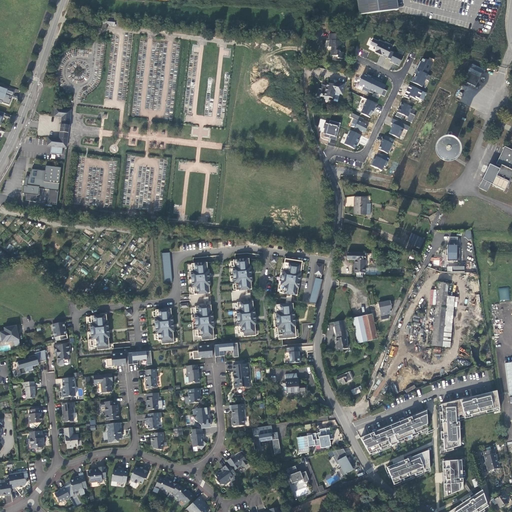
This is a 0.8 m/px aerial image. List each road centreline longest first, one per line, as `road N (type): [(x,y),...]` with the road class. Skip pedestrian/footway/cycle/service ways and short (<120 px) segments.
road 1 (residential): [(426,511),(371,472),(321,374),(319,324),(333,258)]
road 2 (secondary): [(65,0),(0,167)]
road 3 (residential): [(269,249),(178,255),(175,299),(137,304)]
road 4 (unknown): [(352,438),(406,405),(489,381)]
road 5 (residential): [(399,78),(363,158),(331,151),(321,158)]
road 6 (residential): [(187,469),(220,444),(215,367)]
